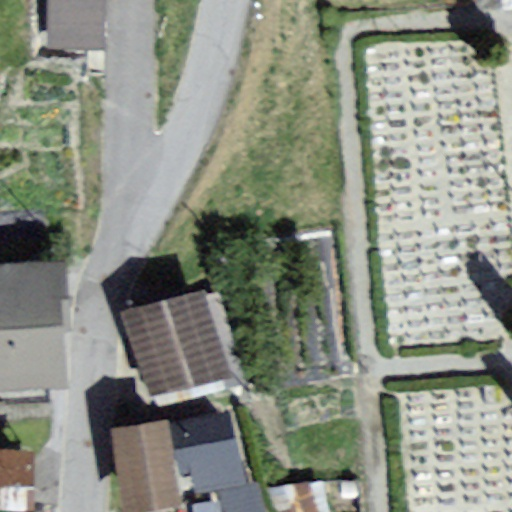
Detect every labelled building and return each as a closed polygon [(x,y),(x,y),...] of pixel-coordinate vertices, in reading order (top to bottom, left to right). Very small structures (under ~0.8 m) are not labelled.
[(101,0),(53,0),(53,38),(101,38),(101,0)] [(58,260),(0,265),(0,384),(69,378),(58,260)] [(203,289),(126,313),(152,399),(230,375),(203,289)] [(172,426),(182,476),(193,473),(197,488),(241,479),(227,415),(172,426)] [(169,421),(112,429),(124,511),(148,511),(181,507),(169,421)] [(33,511),(33,449),(0,449),(0,511),(33,511)] [(281,491),(287,511),(330,511),(320,478),(281,491)] [(266,511),(261,484),(221,492),(224,511),(266,511)]
